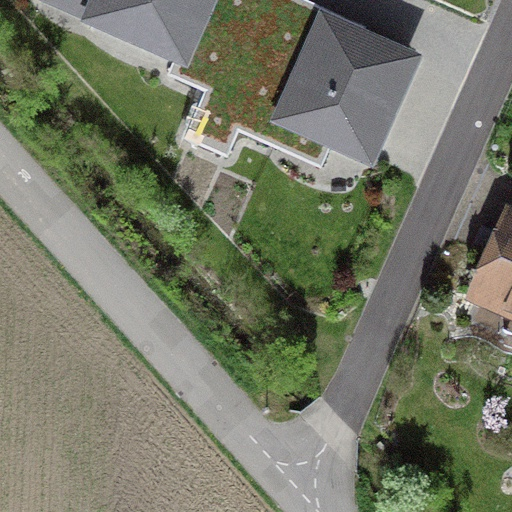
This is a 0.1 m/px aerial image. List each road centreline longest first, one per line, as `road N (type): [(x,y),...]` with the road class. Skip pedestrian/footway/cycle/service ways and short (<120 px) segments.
road 1 (residential): [(319,507),(511,53)]
road 2 (unclassified): [(319,507),(0,156)]
